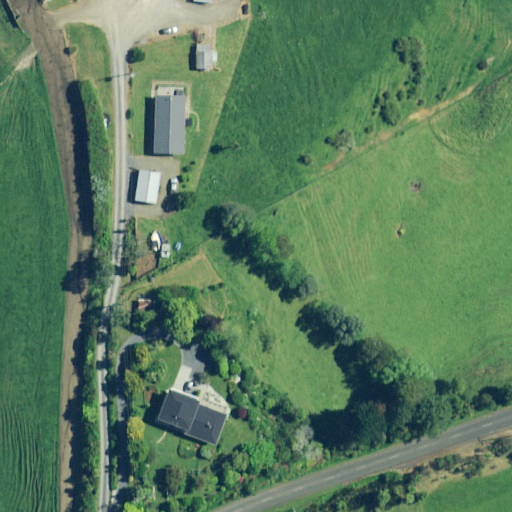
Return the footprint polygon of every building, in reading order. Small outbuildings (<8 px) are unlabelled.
[(212,46),(195,45),(193,70),(211,71),(212,46)] [(181,153),(182,97),(153,96),(151,153),(181,153)] [(159,173),(138,170),(134,200),(155,203),(159,173)] [(154,300),(137,299),(137,315),(154,316),(154,300)] [(197,401),(165,389),(154,419),(184,430),(182,433),(213,445),(224,415),(196,404),(197,401)]
